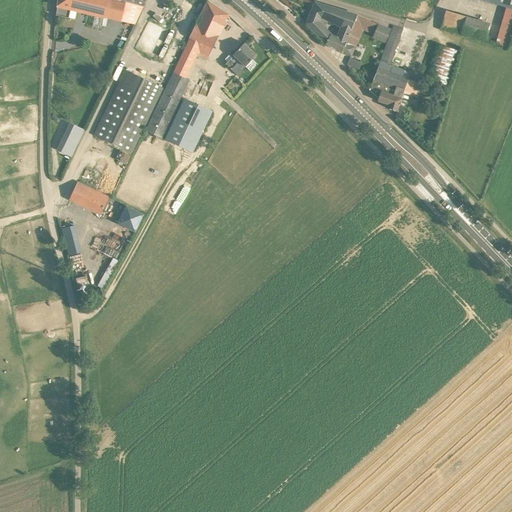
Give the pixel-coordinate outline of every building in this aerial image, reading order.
[(143,7),(124,2),(125,2),(118,0),(57,0),(56,16),(66,18),(70,10),(103,18),(104,17),(133,25),(143,7)] [(511,0),(483,0),(505,6),(511,8),(511,0)] [(224,25),(228,16),(228,15),(205,1),(201,10),(189,39),(190,39),(145,131),(162,139),(190,81),(185,79),(199,52),(209,57),(224,25)] [(325,44),(332,49),(350,56),(354,48),(345,44),(356,16),(315,3),(307,24),(306,24),(325,44)] [(507,49),(511,30),(511,8),(505,6),(494,45),(507,49)] [(483,42),(489,24),(445,11),(440,30),(483,42)] [(374,35),(372,38),(385,43),(390,30),(378,25),(374,35)] [(418,98),(422,85),(408,80),(410,73),(389,65),(403,30),(393,26),(380,61),(369,91),(377,99),(377,102),(389,106),(387,109),(397,112),(401,99),(408,102),(411,96),(418,98)] [(255,63),(252,60),(256,56),(255,55),(257,53),(252,49),(250,50),(244,44),(225,63),(236,74),(245,66),(250,72),(254,68),(255,66),(255,63)] [(445,91),(457,51),(436,44),(424,84),(445,91)] [(351,56),(347,63),(359,69),(362,62),(351,56)] [(94,136),(103,140),(130,153),(162,88),(125,70),(94,136)] [(100,82),(97,91),(103,93),(105,84),(100,82)] [(163,138),(192,152),(211,112),(184,98),(163,138)] [(70,123),(57,150),(72,157),(85,130),(70,123)] [(78,183),(70,200),(100,213),(107,198),(78,183)] [(138,229),(144,209),(125,203),(119,222),(138,229)] [(69,256),(80,253),(73,226),(62,229),(69,256)] [(99,285),(104,287),(115,265),(110,263),(99,285)] [(77,284),(87,282),(85,276),(76,279),(77,284)]
